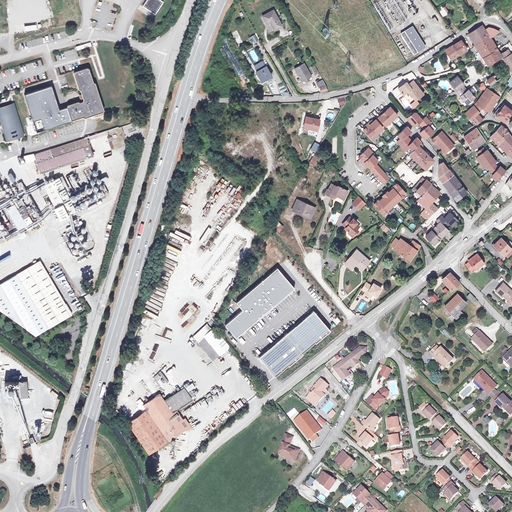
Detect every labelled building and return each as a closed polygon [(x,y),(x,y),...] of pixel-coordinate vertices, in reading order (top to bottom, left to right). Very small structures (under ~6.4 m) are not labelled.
[(163,2),(160,0),(147,0),(143,6),(155,14),(163,2)] [(442,6),(437,10),(443,18),(448,13),(442,6)] [(275,30),(282,27),(274,11),(264,17),(268,23),(272,20),(274,23),(272,24),(275,30)] [(470,33),(477,44),(489,36),(485,29),(482,25),(470,33)] [(485,29),(489,36),(500,30),(495,28),(490,26),(485,29)] [(412,28),(401,35),(415,56),(426,49),(412,28)] [(481,51),(484,57),(497,49),(489,36),(477,44),(481,51)] [(462,39),(447,49),(453,58),(468,49),(462,39)] [(504,58),(497,49),(484,57),(489,63),(500,57),(502,59),(504,58)] [(511,70),(511,53),(508,49),(505,51),(505,52),(502,54),(505,59),(511,70)] [(305,64),(295,69),(302,82),(312,76),(305,64)] [(94,113),(101,111),(103,107),(95,81),(91,79),(88,68),(86,66),(75,69),(73,72),(78,86),(80,87),(83,98),(82,99),(79,100),(77,99),(68,102),(67,105),(58,107),(51,83),(24,92),(36,130),(73,118),(82,115),(84,116),(88,115),(94,113)] [(261,71),(258,73),(263,82),(273,77),(267,67),(265,69),(261,71)] [(455,91),(458,94),(466,87),(464,84),(465,83),(459,75),(451,82),(457,89),(455,91)] [(410,84),(407,82),(400,88),(405,94),(409,91),(414,97),(415,96),(419,100),(426,94),(414,80),(410,84)] [(269,84),(273,95),(279,93),(275,82),(269,84)] [(281,93),(286,89),(282,83),(277,86),(281,93)] [(466,87),(458,94),(460,97),(461,95),(467,103),(475,97),(469,89),(468,90),(466,87)] [(488,88),(482,96),(488,100),(489,99),(494,92),(488,88)] [(494,92),(489,99),(496,103),(500,97),(494,92)] [(496,103),(489,99),(488,100),(482,96),(478,101),(467,111),(472,117),(478,112),(479,110),(483,105),(484,106),(490,110),(496,103)] [(511,112),(511,108),(501,100),(493,112),(505,120),(511,112)] [(13,102),(0,105),(0,114),(7,138),(22,133),(13,102)] [(386,108),(383,110),(392,120),(399,114),(391,106),(388,109),(386,108)] [(382,114),(379,117),(380,119),(384,123),(386,125),(392,120),(383,110),(380,113),(382,114)] [(415,112),(408,117),(416,126),(421,122),(423,125),(430,119),(427,116),(423,119),(417,112),(415,112)] [(483,118),(478,112),(472,117),(477,123),(477,122),(483,118)] [(321,120),(307,117),(305,127),(319,130),(321,120)] [(372,120),(369,123),(378,132),(384,127),(382,125),(378,121),(377,119),(373,122),(372,120)] [(430,119),(423,125),(426,128),(421,132),(427,139),(435,131),(430,125),(433,123),(430,119)] [(367,126),(364,129),(373,139),(379,134),(378,132),(369,123),(366,125),(367,126)] [(500,143),(510,133),(507,127),(501,124),(491,135),(492,135),(500,143)] [(408,125),(394,138),(401,146),(410,137),(408,135),(412,130),(408,125)] [(477,127),(465,136),(475,149),(486,140),(477,127)] [(443,130),(433,139),(437,143),(438,141),(447,152),(456,144),(443,130)] [(500,143),(508,152),(511,155),(511,154),(511,136),(510,133),(500,143)] [(87,135),(59,144),(35,152),(41,171),(93,154),(88,139),(87,135)] [(413,140),(410,137),(401,146),(408,153),(419,145),(422,141),(418,136),(413,140)] [(322,144),(317,141),(313,148),(318,150),(318,149),(322,144)] [(423,149),(419,145),(408,153),(414,158),(423,149)] [(499,179),(507,170),(503,167),(501,168),(500,166),(497,164),(495,162),(494,159),(495,158),(492,154),(489,150),(488,151),(486,149),(484,146),(478,151),(480,154),(478,155),(479,156),(483,161),(486,166),(487,167),(489,166),(491,170),(494,172),(493,174),(494,175),(498,178),(499,179)] [(361,160),(364,163),(373,154),(375,153),(369,147),(359,156),(362,159),(361,160)] [(427,154),(423,149),(414,158),(418,162),(427,154)] [(373,154),(364,163),(366,166),(368,164),(371,167),(376,162),(379,160),(373,154)] [(433,160),(427,154),(418,162),(424,168),(433,160)] [(314,167),(319,157),(313,155),(308,164),(314,167)] [(444,181),(454,174),(450,167),(444,160),(441,163),(441,177),(444,181)] [(372,168),(372,169),(384,182),(389,177),(377,164),(372,168)] [(330,166),(327,169),(333,174),(336,170),(330,166)] [(11,171),(7,173),(12,180),(15,178),(11,171)] [(66,175),(72,187),(77,184),(71,173),(66,175)] [(459,181),(454,174),(444,181),(457,198),(466,191),(462,185),(459,181)] [(76,208),(69,194),(60,176),(40,186),(43,192),(49,190),(62,217),(77,210),(76,208)] [(421,195),(430,184),(425,180),(422,183),(416,190),(417,192),(421,195)] [(379,199),(375,203),(384,214),(389,209),(388,209),(402,196),(402,197),(407,193),(397,182),(393,186),(394,187),(389,192),(385,196),(380,200),(379,199)] [(10,204),(7,206),(21,229),(42,216),(21,183),(13,189),(16,194),(12,197),(16,203),(11,206),(10,204)] [(335,193),(345,197),(349,189),(340,185),(339,186),(332,183),(329,189),(328,188),(326,192),(334,196),(335,193)] [(439,193),(430,184),(421,195),(419,197),(417,199),(426,208),(422,213),(428,219),(439,209),(431,202),(439,193)] [(357,204),(362,199),(359,196),(353,202),(356,204),(357,204)] [(365,202),(362,199),(357,204),(360,207),(365,202)] [(298,200),(293,210),(311,219),(316,208),(298,200)] [(442,215),(439,218),(447,225),(450,222),(453,226),(459,220),(451,212),(445,218),(442,215)] [(352,237),(358,231),(356,229),(359,226),(355,222),(356,221),(353,218),(352,219),(349,216),(342,223),(346,227),(345,228),(349,231),(348,232),(352,237)] [(218,218),(211,228),(218,233),(225,223),(218,218)] [(435,227),(436,228),(443,236),(449,230),(446,226),(447,225),(439,218),(437,220),(440,223),(435,227)] [(278,231),(284,225),(278,219),(273,227),(278,231)] [(426,220),(420,225),(423,228),(429,223),(426,220)] [(385,233),(389,230),(383,224),(380,227),(385,233)] [(435,244),(443,236),(436,228),(434,231),(432,230),(427,235),(435,244)] [(200,243),(208,249),(212,243),(204,237),(200,243)] [(402,238),(395,247),(412,259),(418,250),(410,244),(402,238)] [(228,248),(222,259),(234,265),(235,262),(233,261),(236,255),(233,254),(240,241),(237,239),(231,250),(228,248)] [(413,239),(410,244),(418,250),(421,245),(413,239)] [(501,239),(494,246),(503,256),(511,249),(501,239)] [(357,262),(364,267),(370,260),(357,249),(345,262),(352,268),(357,262)] [(474,272),(483,265),(477,257),(468,263),(469,265),(465,268),(470,274),(474,272)] [(26,270),(32,266),(29,260),(23,264),(26,270)] [(0,308),(36,336),(70,316),(39,262),(32,266),(26,270),(0,285),(0,308)] [(278,267),(237,302),(243,309),(225,324),(237,337),(240,335),(295,287),(278,267)] [(449,276),(441,283),(450,293),(459,285),(449,276)] [(363,296),(369,300),(373,293),(377,296),(382,288),(374,283),(372,285),(366,281),(362,288),(366,291),(363,296)] [(508,303),(506,305),(510,308),(511,305),(511,301),(511,300),(511,298),(511,294),(503,285),(495,293),(502,300),(503,299),(508,303)] [(433,296),(429,300),(435,306),(439,302),(433,296)] [(475,307),(478,305),(469,296),(465,300),(471,306),(473,305),(475,307)] [(460,317),(457,314),(465,307),(456,298),(444,310),(454,321),(460,317)] [(185,330),(198,320),(195,317),(200,312),(198,309),(199,307),(195,301),(189,305),(195,313),(180,325),(185,330)] [(314,310),(259,357),(275,376),(289,364),(290,365),(304,353),(303,352),(316,341),(316,342),(331,330),(324,321),(314,310)] [(213,322),(196,335),(200,340),(217,327),(216,326),(213,322)] [(200,340),(214,358),(231,345),(217,327),(200,340)] [(146,344),(149,336),(143,334),(140,342),(146,344)] [(481,335),(477,339),(473,343),(486,355),(493,348),(481,335)] [(358,348),(350,354),(355,361),(363,355),(364,349),(358,348)] [(439,361),(447,369),(453,363),(442,351),(440,352),(437,349),(431,355),(434,359),(433,359),(437,363),(439,361)] [(506,359),(511,353),(508,350),(502,356),(505,359),(506,359)] [(350,354),(341,361),(345,366),(347,364),(349,366),(351,368),(357,363),(355,361),(350,354)] [(345,366),(341,361),(331,368),(341,381),(348,375),(343,370),(346,368),(345,366)] [(445,371),(447,369),(439,361),(437,363),(445,371)] [(381,368),(377,375),(384,378),(387,371),(381,368)] [(490,394),(495,389),(498,386),(484,372),(477,379),(487,390),(486,391),(489,395),(490,394)] [(163,392),(175,385),(170,376),(158,383),(163,392)] [(322,378),(313,388),(315,389),(312,392),(307,398),(316,406),(319,402),(320,402),(326,396),(325,395),(329,391),(327,389),(330,385),(322,378)] [(27,379),(18,380),(20,397),(28,396),(27,379)] [(5,393),(7,394),(10,394),(12,393),(14,392),(15,390),(15,387),(15,385),(13,383),(11,382),(8,382),(6,383),(4,384),(3,386),(3,389),(4,391),(5,393)] [(173,409),(176,407),(191,397),(182,384),(165,397),(161,392),(145,403),(149,408),(130,423),(151,453),(186,428),(173,409)] [(376,403),(379,405),(380,406),(389,396),(381,389),(378,393),(379,394),(377,396),(374,393),(366,402),(372,407),(376,403)] [(497,402),(502,397),(498,393),(493,397),(497,402)] [(511,401),(511,403),(503,395),(502,397),(497,402),(496,402),(502,408),(505,405),(506,407),(505,409),(511,415),(511,413),(511,401)] [(135,398),(132,401),(138,406),(141,403),(135,398)] [(434,420),(440,414),(430,403),(424,409),(427,412),(425,414),(432,422),(434,420)] [(173,409),(186,428),(191,425),(185,415),(183,417),(176,407),(173,409)] [(304,412),(295,420),(300,426),(297,429),(306,439),(309,436),(310,437),(313,435),(319,430),(313,423),(304,412)] [(363,423),(368,427),(371,430),(374,426),(375,427),(382,419),(374,412),(367,420),(367,419),(363,423)] [(443,416),(440,414),(434,420),(437,423),(435,424),(442,432),(450,424),(443,416)] [(391,426),(392,431),(400,429),(403,428),(400,416),(390,418),(389,418),(390,427),(391,426)] [(300,426),(295,420),(292,422),(297,429),(300,426)] [(371,430),(368,427),(365,431),(367,432),(360,440),(368,447),(375,438),(372,436),(375,433),(371,430)] [(400,429),(392,431),(393,435),(390,436),(392,445),(403,443),(400,429)] [(459,429),(457,432),(462,437),(465,435),(459,429)] [(457,432),(447,441),(453,449),(456,446),(463,439),(462,437),(457,432)] [(281,444),(277,455),(283,457),(284,455),(290,457),(289,459),(293,461),(297,452),(293,450),(294,449),(289,447),(288,448),(287,447),(287,446),(289,441),(282,438),(280,444),(281,444)] [(453,449),(447,441),(444,444),(441,441),(435,448),(442,456),(449,449),(451,451),(453,449)] [(408,463),(406,463),(404,453),(405,453),(404,448),(391,450),(393,456),(394,456),(397,470),(409,467),(408,463)] [(343,467),(344,465),(347,468),(350,468),(355,462),(346,455),(346,454),(343,451),(335,460),(343,467)] [(465,463),(472,470),(481,462),(471,452),(467,456),(464,459),(467,461),(465,463)] [(481,462),(472,470),(482,480),(491,472),(481,462)] [(448,486),(454,479),(452,477),(453,476),(447,470),(439,478),(448,486)] [(336,481),(323,472),(317,480),(320,483),(320,484),(325,487),(326,486),(329,488),(332,488),(336,481)] [(392,475),(388,472),(384,475),(383,474),(375,483),(381,489),(385,485),(386,486),(391,481),(389,479),(392,475)] [(503,489),(510,481),(503,474),(502,475),(499,473),(491,480),(494,483),(496,481),(503,489)] [(311,487),(316,480),(311,476),(306,483),(311,487)] [(459,484),(454,479),(448,486),(444,490),(449,495),(454,501),(464,492),(457,485),(459,484)] [(373,498),(362,486),(356,491),(356,494),(359,497),(358,498),(365,506),(373,498)] [(493,505),(497,510),(499,511),(507,504),(498,496),(491,503),(493,505)] [(367,510),(368,511),(385,511),(387,511),(373,498),(365,506),(369,509),(367,510)] [(475,511),(469,506),(471,504),(468,500),(458,510),(460,511),(475,511)]
